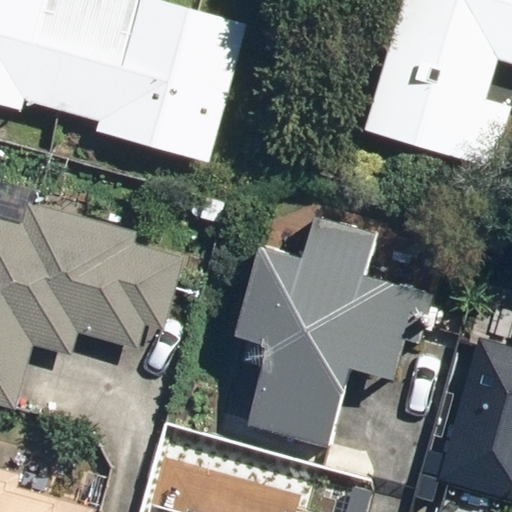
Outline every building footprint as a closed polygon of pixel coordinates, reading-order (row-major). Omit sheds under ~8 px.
[(254,30),(146,0),(0,0),(0,107),(26,115),(29,107),(98,126),(95,134),(216,167),(254,30)] [(468,159),(497,61),(511,65),(511,0),(410,0),(372,130),(468,159)] [(23,221),(0,214),(0,407),(22,414),(39,350),(75,360),(81,337),(144,354),(150,330),(168,335),(189,259),(141,246),(145,231),(29,200),(23,221)] [(252,430),(336,451),(356,373),(402,385),(412,344),(427,348),(440,297),(371,279),(382,237),(317,221),(307,257),(297,255),(265,247),(241,342),(273,350),(252,430)] [(511,348),(471,337),(431,478),(511,500),(511,348)] [(321,511),(320,511),(329,478),(247,456),(237,493),(188,480),(179,511),(321,511)] [(27,478),(0,469),(0,511),(101,511),(23,490),(27,478)]
